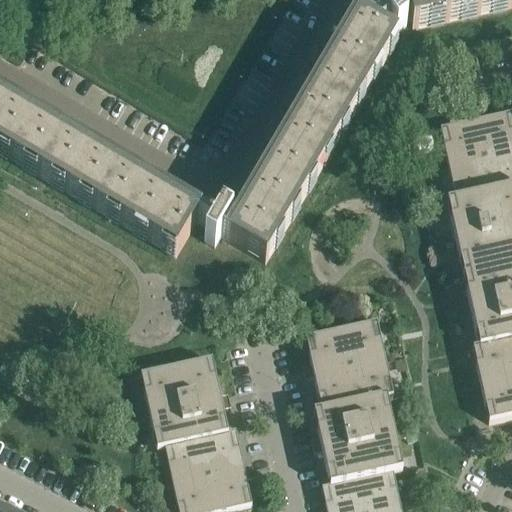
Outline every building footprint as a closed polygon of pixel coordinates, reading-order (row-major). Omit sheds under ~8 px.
[(411,32),(511,9),(511,0),(377,0),(376,1),(399,32),(404,29),(401,26),(408,20),(411,32)] [(399,32),(376,1),(371,5),(367,9),(364,12),(362,15),(360,19),(359,22),(358,22),(350,36),(239,226),(218,214),(220,208),(211,207),(207,207),(206,207),(197,223),(195,225),(210,234),(203,245),(214,250),(220,240),(264,266),(395,43),(385,38),(392,32),(394,36),(399,32)] [(197,223),(179,212),(0,107),(0,157),(175,260),(195,225),(197,223)] [(440,133),(455,205),(511,193),(511,123),(510,117),(440,133)] [(446,207),(478,351),(511,344),(511,193),(455,205),(446,207)] [(310,369),(305,371),(308,383),(313,382),(320,417),(320,418),(386,404),(392,402),(376,329),(305,344),(310,369)] [(511,344),(478,351),(472,353),(488,426),(511,420),(511,344)] [(164,451),(227,437),(222,413),(227,412),(224,399),(219,401),(211,365),(140,380),(156,454),(164,453),(164,451)] [(320,418),(320,417),(313,418),(318,443),(313,444),(316,457),(321,456),(329,490),(329,492),(392,478),(401,475),(386,404),(320,418)] [(229,436),(227,437),(164,451),(164,453),(177,511),(236,511),(251,509),(246,484),(251,483),(248,470),(243,471),(235,435),(229,436)] [(321,492),(321,493),(325,511),(399,511),(392,478),(329,492),(329,490),(321,492)]
